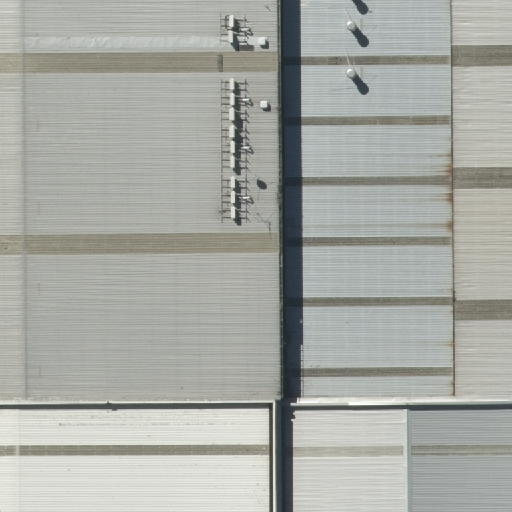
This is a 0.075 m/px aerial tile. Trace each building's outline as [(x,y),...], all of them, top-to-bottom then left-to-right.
[(272,0),(0,0),(0,385),(274,384),(272,0)] [(445,0),(281,0),(283,377),(447,376),(445,0)] [(511,0),(458,0),(460,375),(511,374),(511,0)] [(511,511),(511,396),(286,397),(286,511),(511,511)] [(269,511),(269,402),(0,402),(0,511),(269,511)]
